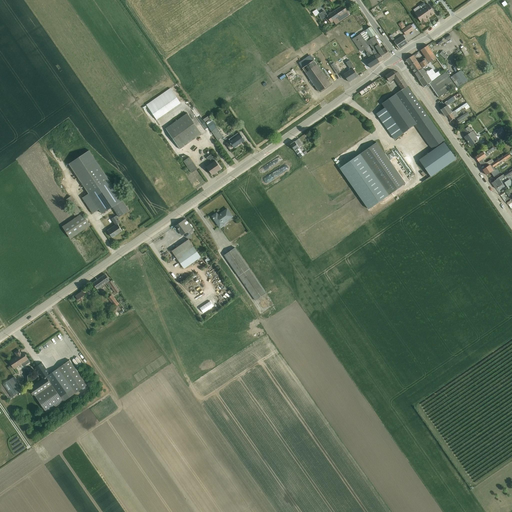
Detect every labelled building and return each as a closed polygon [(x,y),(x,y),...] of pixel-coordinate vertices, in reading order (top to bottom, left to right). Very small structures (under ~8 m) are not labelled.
[(421,9),(415,13),(422,24),(427,21),(426,19),(434,14),(427,4),(426,5),(424,3),(419,6),(421,9)] [(329,14),(324,18),(329,25),(334,22),(336,25),(349,15),(343,5),(332,13),(331,12),(328,13),(329,14)] [(322,6),(312,12),(315,16),(319,14),(322,19),(327,16),(322,6)] [(414,30),(411,25),(410,25),(402,30),(406,35),(414,30)] [(360,34),(366,42),(370,39),(383,60),(390,55),(386,48),(383,51),(379,45),(382,43),(376,34),(375,34),(370,27),(360,34)] [(366,42),(360,34),(350,40),(354,45),(355,44),(361,52),(364,50),(367,53),(368,53),(370,57),(365,61),(370,68),(379,62),(372,51),(368,46),(366,42)] [(403,35),(394,42),(399,49),(408,43),(403,35)] [(372,51),(379,62),(383,60),(370,39),(366,42),(368,46),(372,51)] [(415,73),(423,68),(436,58),(428,46),(420,50),(425,58),(418,63),(413,55),(406,60),(415,73)] [(463,53),(456,58),(458,62),(465,57),(463,53)] [(314,60),(302,68),(319,92),(331,84),(314,60)] [(332,60),(329,63),(337,75),(340,72),(332,60)] [(351,70),(344,75),(348,82),(358,76),(353,69),(354,68),(349,60),(346,63),(351,70)] [(423,68),(415,73),(424,87),(429,84),(431,82),(432,82),(442,75),(439,71),(435,74),(432,69),(429,71),(428,70),(427,71),(428,72),(426,73),(423,68)] [(400,87),(405,83),(398,72),(395,74),(393,71),(385,76),(389,82),(394,79),(400,87)] [(431,82),(429,84),(438,97),(455,86),(446,72),(442,75),(432,82),(431,82)] [(374,82),(359,92),(362,96),(377,86),(374,82)] [(407,86),(402,90),(382,104),(384,108),(376,114),(394,140),(414,126),(431,150),(445,141),(407,86)] [(170,88),(146,105),(157,120),(181,103),(170,88)] [(451,99),(453,101),(461,95),(460,93),(459,94),(459,93),(456,95),(451,99)] [(449,104),(447,102),(447,101),(439,107),(446,117),(447,116),(454,111),(449,104)] [(454,111),(447,116),(451,121),(458,116),(456,113),(461,110),(463,114),(465,112),(463,109),(465,108),(466,110),(470,108),(467,103),(454,111)] [(465,118),(470,115),(468,112),(458,118),(460,121),(465,118)] [(187,113),(165,129),(180,149),(202,134),(187,113)] [(212,121),(207,125),(218,141),(223,137),(212,121)] [(468,127),(463,131),(466,136),(464,137),(471,146),(479,141),(476,136),(477,135),(472,128),(471,130),(468,127)] [(496,131),(492,133),(495,138),(504,132),(502,128),(496,132),(496,131)] [(229,140),(225,143),(228,147),(232,145),(234,148),(245,141),(239,132),(229,139),(229,140)] [(298,140),(290,145),(300,158),(307,153),(305,151),(303,153),(299,147),(301,145),(298,140)] [(360,154),(389,195),(405,183),(377,143),(360,154)] [(444,143),(420,160),(431,176),(455,159),(444,143)] [(483,170),(494,162),(492,159),(486,163),(486,162),(485,163),(482,159),(495,151),(494,150),(496,149),(493,144),(475,157),(481,166),(480,166),(483,170)] [(89,194),(109,180),(89,150),(69,164),(89,194)] [(494,162),(483,170),(486,175),(495,169),(493,167),(498,164),(498,165),(511,157),(508,153),(503,156),(494,162)] [(389,195),(360,154),(339,168),(369,210),(389,195)] [(212,163),(206,167),(212,175),(221,169),(211,155),(206,158),(208,160),(209,159),(212,163)] [(189,157),(183,161),(192,173),(198,169),(189,157)] [(259,177),(261,181),(285,168),(282,164),(259,177)] [(496,180),(492,183),(496,189),(503,185),(501,181),(502,180),(505,177),(503,175),(496,179),(496,180)] [(109,180),(89,194),(82,198),(93,214),(99,210),(102,214),(112,208),(119,218),(129,211),(109,180)] [(77,216),(82,213),(71,197),(66,200),(75,213),(73,214),(75,217),(77,216)] [(217,214),(212,217),(220,228),(225,224),(224,224),(233,217),(227,209),(218,216),(217,214)] [(82,213),(77,216),(62,227),(71,239),(90,226),(82,213)] [(115,225),(107,230),(112,238),(122,231),(118,224),(121,222),(116,216),(111,219),(115,225)] [(185,219),(176,226),(179,231),(182,236),(192,228),(185,219)] [(172,240),(167,243),(171,248),(176,245),(172,240)] [(189,240),(172,251),(184,269),(201,257),(189,240)] [(235,248),(224,255),(255,301),(266,293),(235,248)] [(210,251),(203,256),(204,257),(205,257),(207,259),(205,260),(207,264),(215,259),(210,251)] [(106,283),(108,282),(110,281),(106,275),(93,284),(97,290),(106,283)] [(108,283),(111,288),(116,294),(120,291),(112,280),(108,283)] [(82,291),(75,296),(78,300),(85,295),(82,291)] [(112,295),(108,298),(115,307),(119,304),(112,295)] [(17,356),(10,361),(15,369),(21,365),(23,367),(29,363),(23,353),(21,354),(20,352),(19,350),(15,353),(17,356)] [(42,379),(30,388),(35,396),(52,385),(63,402),(87,385),(70,360),(50,374),(42,362),(34,368),(42,379)] [(14,377),(3,384),(12,398),(23,390),(14,377)] [(52,385),(35,396),(47,413),(63,402),(52,385)]
